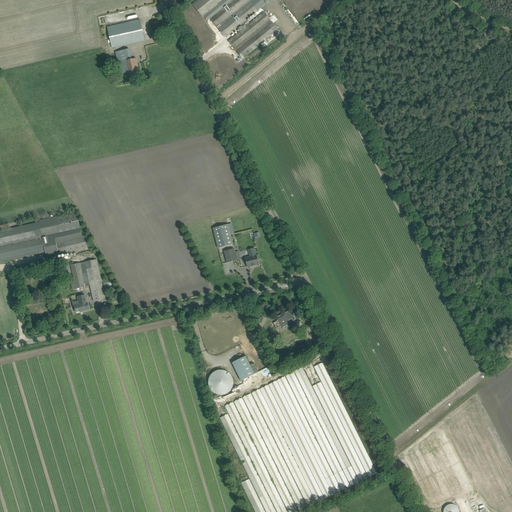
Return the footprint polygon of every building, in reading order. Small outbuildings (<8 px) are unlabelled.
[(197,0),(193,4),(204,17),(221,4),(224,7),(226,5),(223,1),(224,0),(197,0)] [(210,19),(225,37),(237,28),(240,31),(250,24),(247,20),(251,17),(257,12),(266,4),(262,0),(224,0),(223,1),(226,5),(224,7),(210,19)] [(228,41),(243,59),(265,40),(269,45),(276,39),(272,34),(286,23),(272,5),(254,21),(240,31),(228,41)] [(107,27),(110,39),(112,48),(145,40),(140,20),(107,27)] [(119,69),(121,75),(129,73),(130,78),(139,76),(137,68),(138,68),(136,59),(132,60),(129,49),(115,52),(119,69)] [(82,236),(81,229),(77,212),(49,219),(39,220),(39,223),(0,231),(0,262),(46,252),(47,258),(57,256),(92,248),(90,243),(87,244),(85,235),(82,236)] [(213,228),(218,248),(233,245),(228,224),(213,228)] [(245,258),(247,267),(259,264),(256,255),(254,248),(248,250),(250,257),(245,258)] [(237,260),(234,249),(224,252),(227,263),(237,260)] [(70,265),(76,289),(90,286),(94,302),(106,299),(104,294),(96,260),(85,262),(87,272),(82,273),(80,263),(70,265)] [(77,297),(78,301),(72,302),(73,306),(75,306),(76,312),(82,310),(83,311),(89,310),(88,303),(87,303),(86,295),(77,297)] [(293,321),(296,320),(292,313),(291,314),(289,311),(278,316),(279,317),(277,318),(278,320),(277,321),(278,323),(279,325),(280,328),(281,327),(282,329),(284,328),(285,329),(288,327),(288,326),(290,325),(289,323),(290,323),(289,320),(292,319),(293,321)] [(232,363),(241,381),(254,374),(245,356),(232,363)] [(315,503),(377,472),(320,358),(224,406),(230,417),(227,414),(223,416),(264,496),(258,490),(256,492),(249,479),(241,483),(255,511),(297,511),(299,511),(308,507),(308,506),(310,505),(305,495),(311,501),(313,499),(315,503)] [(330,360),(326,362),(323,363),(328,374),(335,371),(330,360)] [(213,393),(214,393),(215,394),(216,394),(217,395),(218,395),(219,395),(220,395),(221,395),(222,395),(223,395),(224,394),(226,394),(227,394),(227,393),(228,392),(229,392),(230,391),(231,390),(231,389),(232,388),(232,387),(233,386),(233,385),(233,384),(233,383),(233,382),(233,381),(233,380),(233,379),(232,378),(232,377),(231,376),(231,375),(230,374),(229,373),(228,372),(227,372),(226,371),(225,371),(224,370),(223,370),(222,370),(221,370),(220,370),(219,370),(218,370),(217,370),(216,371),(215,371),(214,372),(213,373),(212,373),(211,374),(211,375),(210,376),(209,377),(209,378),(209,379),(208,380),(208,381),(208,382),(208,383),(208,384),(208,385),(209,386),(209,387),(210,388),(210,389),(211,390),(211,391),(212,392),(213,393)] [(511,472),(476,401),(472,403),(511,481),(511,472)] [(467,407),(511,494),(511,485),(471,405),(467,407)] [(511,499),(466,409),(462,411),(511,508),(511,499)] [(458,414),(504,505),(507,503),(461,412),(458,414)] [(502,506),(456,416),(453,418),(498,508),(502,506)] [(448,422),(493,510),(497,509),(451,420),(448,422)] [(482,494),(447,423),(443,425),(479,495),(482,494)] [(464,493),(468,501),(477,496),(442,428),(433,433),(434,434),(464,493)] [(426,439),(456,497),(464,493),(434,435),(426,439)] [(456,497),(427,440),(419,445),(448,501),(456,497)] [(447,501),(419,446),(411,450),(439,505),(447,501)] [(403,456),(430,510),(438,506),(411,452),(403,456)]
